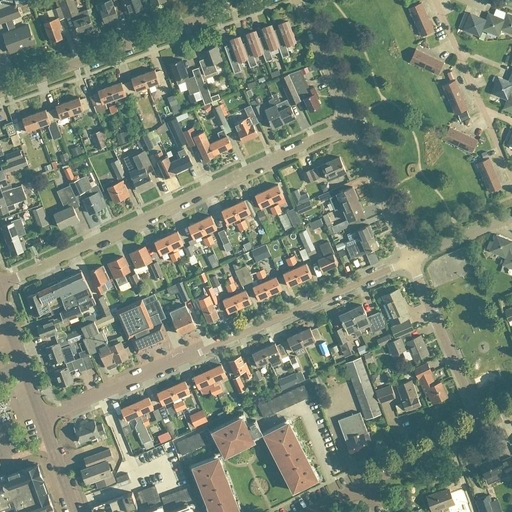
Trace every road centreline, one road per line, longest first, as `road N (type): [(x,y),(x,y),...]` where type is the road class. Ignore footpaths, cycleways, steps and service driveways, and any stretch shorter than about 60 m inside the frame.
road 1 (residential): [(42,420),(410,260)]
road 2 (residential): [(0,287),(350,124)]
road 3 (residential): [(0,93),(231,7)]
road 4 (residential): [(434,0),(511,177)]
road 5 (residential): [(480,424),(410,260)]
road 6 (residential): [(410,260),(350,124)]
road 7 (residential): [(350,124),(297,0)]
road 8 (tertiary): [(365,483),(480,424)]
